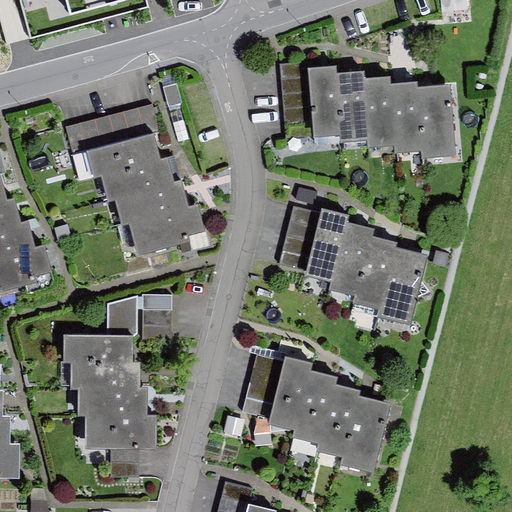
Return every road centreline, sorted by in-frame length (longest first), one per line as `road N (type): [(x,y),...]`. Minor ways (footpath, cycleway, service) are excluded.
road 1 (residential): [(211,30),(246,161),(245,224),(172,511)]
road 2 (residential): [(211,30),(0,91)]
